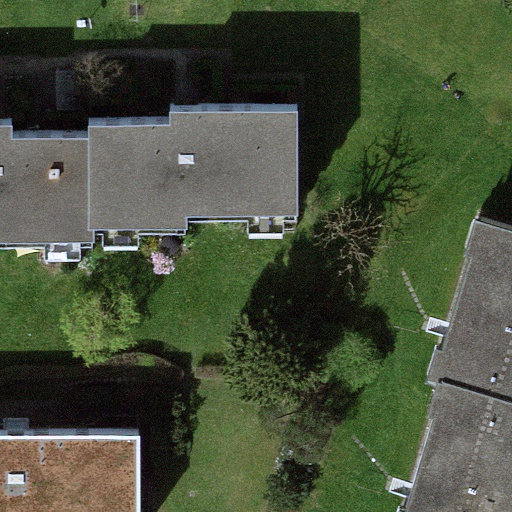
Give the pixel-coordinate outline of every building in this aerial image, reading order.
[(305,222),(306,113),(175,113),(175,128),(94,128),(94,144),(98,234),(198,234),(198,222),(305,222)] [(17,130),(0,130),(0,233),(2,234),(4,249),(98,249),(98,234),(94,144),(17,142),(17,130)] [(511,228),(480,220),(439,377),(511,396),(511,228)] [(511,511),(511,396),(439,377),(403,511),(511,511)] [(0,441),(0,511),(146,511),(149,447),(0,441)]
